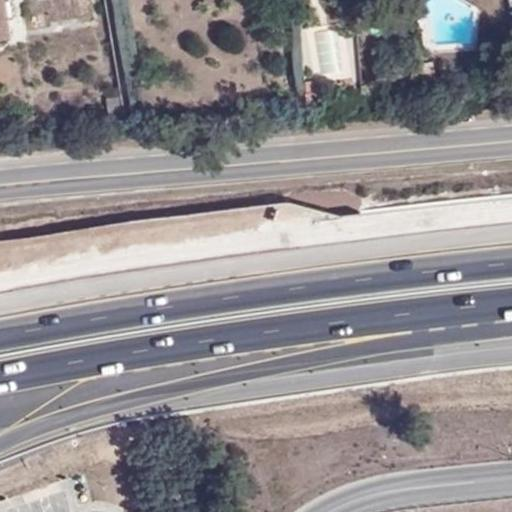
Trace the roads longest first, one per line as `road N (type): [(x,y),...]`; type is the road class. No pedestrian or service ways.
road 1 (motorway): [(0,444),(59,411),(149,381),(511,323)]
road 2 (motorway): [(511,240),(0,310)]
road 3 (motorway): [(0,366),(148,341),(511,301)]
road 4 (primary): [(511,138),(0,187)]
road 5 (unclassified): [(332,511),(419,485),(511,475)]
